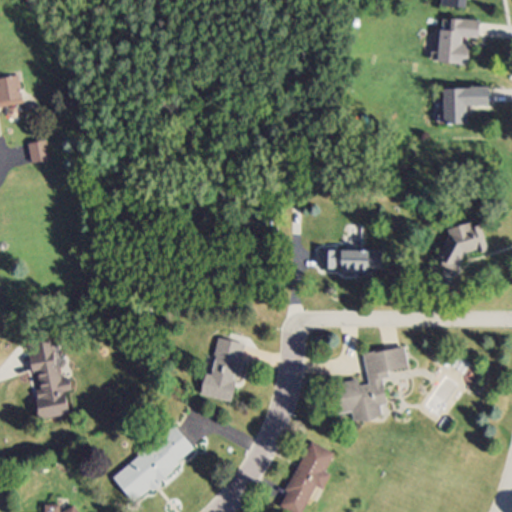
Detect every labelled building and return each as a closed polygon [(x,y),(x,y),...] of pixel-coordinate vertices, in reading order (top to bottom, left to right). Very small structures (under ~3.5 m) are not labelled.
[(446,0),(446,11),(475,12),(475,0),(446,0)] [(476,69),(477,43),(485,44),(486,25),(447,23),(445,68),(476,69)] [(0,112),(30,108),(25,80),(0,84),(0,112)] [(451,92),(452,128),(476,128),(476,110),(497,110),(497,91),(451,92)] [(56,165),(53,145),(34,148),(38,169),(56,165)] [(454,235),(456,245),(444,248),(451,276),(472,271),(469,261),(493,255),(486,228),(454,235)] [(324,255),(324,277),(390,277),(390,255),(324,255)] [(241,406),(249,347),(220,343),(212,402),(241,406)] [(48,424),(81,418),(75,383),(67,385),(61,351),(36,356),(48,424)] [(370,357),(374,385),(344,389),(348,418),(359,416),(361,427),(390,423),(389,410),(396,409),(391,376),(415,373),(413,352),(370,357)] [(203,457),(183,431),(118,481),(139,507),(203,457)] [(286,511),(287,511),(314,511),(324,492),(331,495),(339,480),(332,477),(342,458),(318,447),(286,511)]
